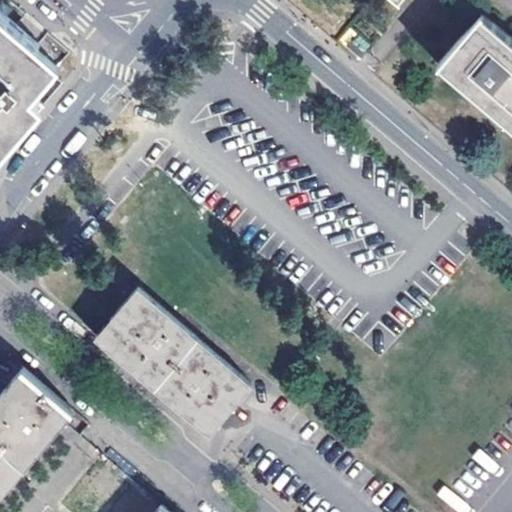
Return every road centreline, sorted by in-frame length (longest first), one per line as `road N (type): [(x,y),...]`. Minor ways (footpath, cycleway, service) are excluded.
road 1 (residential): [(511,226),(247,0)]
road 2 (residential): [(190,461),(171,428),(0,283)]
road 3 (residential): [(0,314),(152,444),(190,461)]
road 4 (residential): [(0,211),(129,54)]
